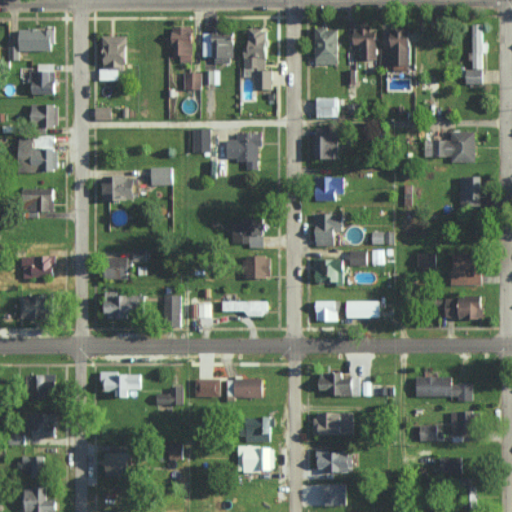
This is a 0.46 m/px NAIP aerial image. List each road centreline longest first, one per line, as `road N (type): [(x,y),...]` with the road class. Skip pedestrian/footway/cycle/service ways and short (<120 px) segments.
road 1 (residential): [(506,511),(504,0)]
road 2 (residential): [(511,345),(0,346)]
road 3 (residential): [(293,511),(293,1)]
road 4 (residential): [(79,511),(75,3)]
road 5 (residential): [(0,1),(328,0)]
